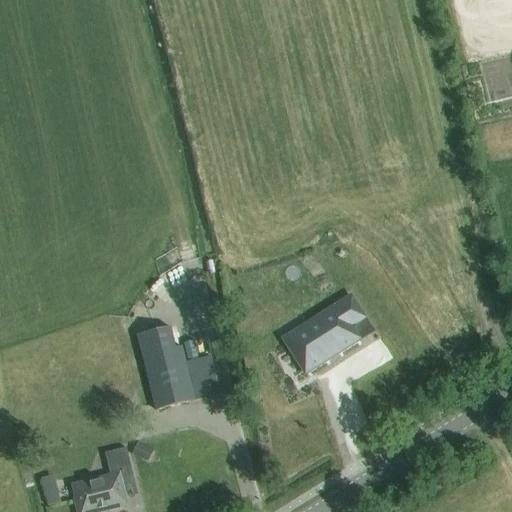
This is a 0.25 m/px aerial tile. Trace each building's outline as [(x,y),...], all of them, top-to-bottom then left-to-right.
[(337,308),(286,340),(306,372),(358,339),(350,326),(362,318),(349,297),(335,306),(337,308)] [(171,328),(137,336),(156,411),(196,401),(182,347),(176,349),(171,328)] [(278,386),(264,391),(274,420),(311,407),(300,372),(275,380),(278,386)] [(133,476),(126,449),(105,454),(111,477),(73,487),(77,499),(75,499),(78,511),(101,511),(126,506),(119,479),(133,476)] [(61,503),(58,491),(45,494),(49,506),(61,503)]
